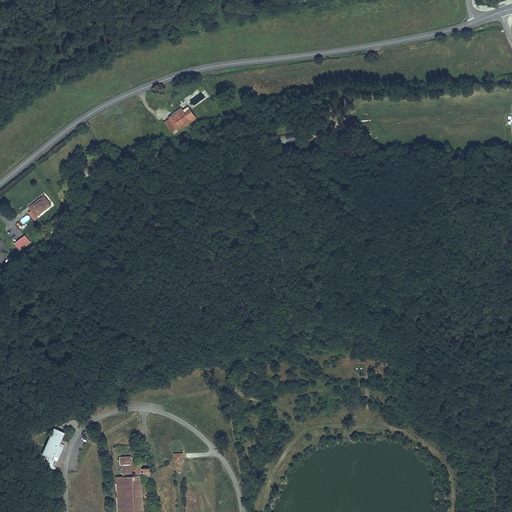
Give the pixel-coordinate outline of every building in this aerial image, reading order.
[(167,118),(168,120),(174,129),(176,131),(179,129),(178,126),(185,122),(187,124),(195,119),(188,107),(182,111),(172,117),(171,115),(167,118)] [(170,114),(171,115),(172,117),(182,111),(180,107),(170,114)] [(174,129),(168,120),(164,123),(170,132),(174,129)] [(178,126),(179,129),(180,130),(188,125),(187,124),(185,122),(178,126)] [(76,182),(86,173),(83,170),(73,179),(76,182)] [(27,208),(29,210),(35,217),(50,206),(43,196),(27,208)] [(35,217),(29,210),(26,213),(31,220),(35,217)] [(23,224),(30,219),(27,215),(20,220),(23,224)] [(24,235),(13,244),(18,251),(29,242),(24,235)] [(65,433),(53,428),(41,454),(53,460),(55,456),(60,444),(65,433)] [(60,444),(55,456),(59,458),(64,446),(60,444)] [(170,451),(170,458),(170,459),(179,459),(179,451),(170,451)] [(123,477),(116,478),(117,511),(144,511),(143,477),(151,476),(150,468),(141,469),(141,466),(132,466),(132,458),(129,458),(129,457),(119,457),(120,469),(122,469),(123,477)]
